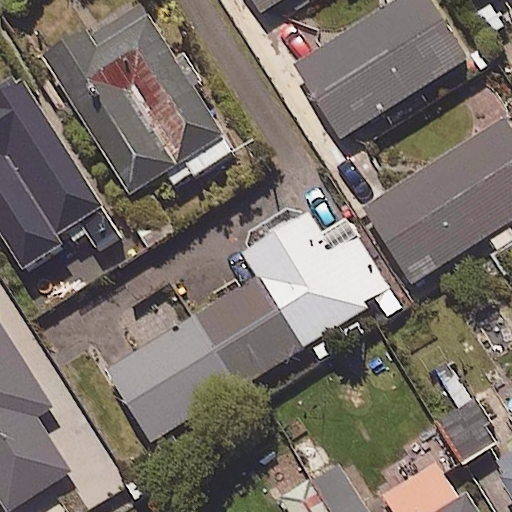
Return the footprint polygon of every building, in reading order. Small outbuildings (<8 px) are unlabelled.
[(256,0),(264,12),(282,0),(256,0)] [(470,59),(432,0),(400,0),(298,64),(343,137),(470,59)] [(169,172),(177,186),(195,175),(197,179),(238,153),(143,1),(91,34),(86,27),(46,52),(134,194),(169,172)] [(0,227),(26,270),(73,241),(76,246),(92,236),(98,246),(120,233),(26,78),(0,93),(0,227)] [(511,221),(511,125),(508,119),(367,208),(414,283),(511,221)] [(321,234),(308,213),(246,251),(261,276),(111,369),(155,440),(379,300),(389,316),(404,307),(347,217),(321,234)] [(36,417),(52,407),(0,326),(0,497),(9,511),(72,472),(36,417)] [(499,442),(472,397),(439,417),(465,462),(499,442)] [(511,453),(496,463),(511,488),(511,453)] [(481,511),(471,496),(465,499),(441,459),(381,495),(391,511),(481,511)] [(333,511),(311,479),(282,499),(290,511),(333,511)]
